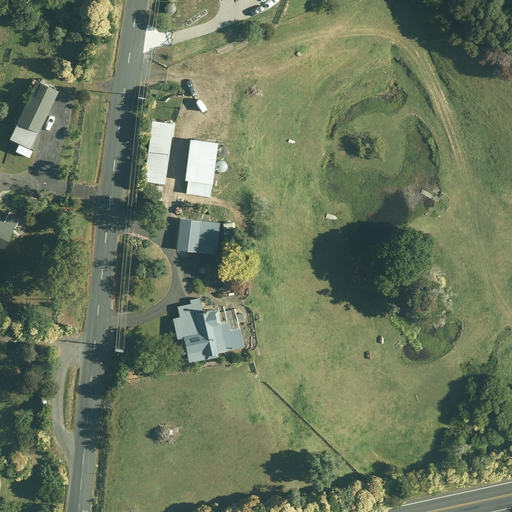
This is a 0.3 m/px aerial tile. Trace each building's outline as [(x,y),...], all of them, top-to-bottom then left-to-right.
[(59,88),(38,78),(9,139),(30,149),(59,88)] [(188,117),(146,116),(146,125),(187,127),(188,117)] [(217,142),(189,139),(183,193),(211,197),(217,142)] [(85,152),(83,141),(69,144),(71,155),(85,152)] [(163,186),(144,185),(143,203),(162,204),(163,186)] [(220,217),(214,216),(213,222),(180,218),(177,250),(216,254),(220,217)] [(235,229),(236,218),(224,217),(224,229),(235,229)] [(0,251),(3,253),(16,228),(0,219),(0,251)] [(202,312),(200,302),(178,306),(180,317),(173,319),(180,353),(186,352),(188,362),(217,356),(216,352),(245,346),(241,327),(229,329),(227,321),(222,322),(220,308),(202,312)]
